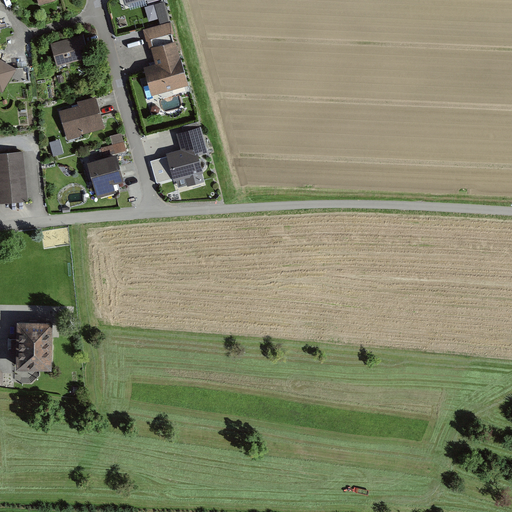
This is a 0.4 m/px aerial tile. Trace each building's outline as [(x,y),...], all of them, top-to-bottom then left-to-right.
[(169,11),(160,13),(163,22),(172,19),(169,11)] [(83,37),(53,45),(59,67),(89,58),(83,37)] [(157,66),(146,69),(152,95),(188,86),(177,43),(153,49),(157,66)] [(0,60),(0,90),(4,92),(9,84),(31,82),(29,68),(17,70),(0,60)] [(81,107),(61,112),(68,139),(105,130),(97,97),(79,102),(81,107)] [(182,151),(168,155),(175,182),(186,179),(188,188),(204,184),(202,175),(205,175),(200,155),(208,153),(202,129),(178,134),(182,151)] [(103,146),(105,155),(128,150),(123,132),(111,134),(113,144),(103,146)] [(26,152),(0,153),(0,204),(30,202),(26,152)] [(118,156),(90,164),(100,197),(118,192),(116,185),(126,182),(118,156)] [(53,325),(18,325),(17,369),(52,370),(53,325)]
